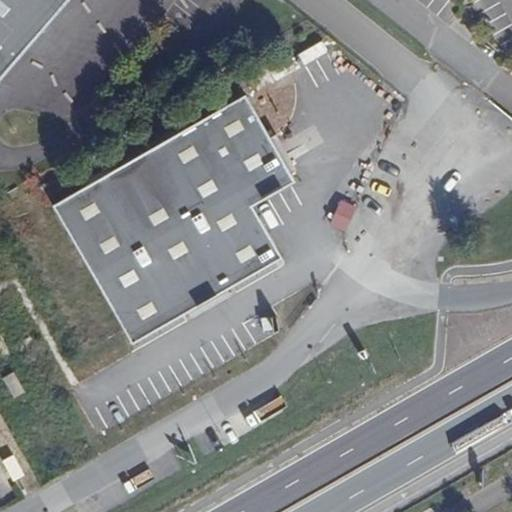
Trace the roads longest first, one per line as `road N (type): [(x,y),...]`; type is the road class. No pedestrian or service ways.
road 1 (unknown): [(404,71),(352,116),(325,153),(299,217),(300,258),(285,282),(130,369)]
road 2 (unclassified): [(368,274),(271,380),(41,511)]
road 3 (unclassified): [(313,0),(477,129),(368,274)]
road 4 (primary): [(511,353),(234,511)]
road 5 (primary): [(320,511),(511,402)]
road 6 (primary): [(511,288),(444,297),(395,290),(368,274)]
